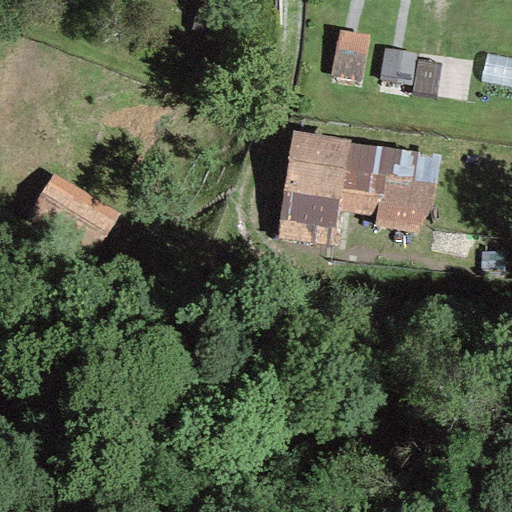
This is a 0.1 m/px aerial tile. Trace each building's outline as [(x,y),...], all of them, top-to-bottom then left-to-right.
[(222,14),(196,8),(190,36),(215,42),(222,14)] [(367,42),(337,37),(329,82),(358,87),(367,42)] [(416,59),(383,52),(377,82),(410,89),(416,59)] [(511,59),(487,56),(483,88),(511,91),(511,59)] [(423,164),(296,145),(281,244),(336,253),(341,220),(413,230),(423,164)] [(50,182),(28,223),(90,257),(113,215),(50,182)]
